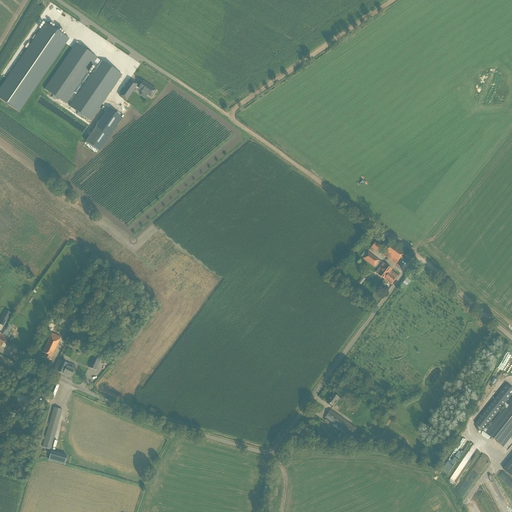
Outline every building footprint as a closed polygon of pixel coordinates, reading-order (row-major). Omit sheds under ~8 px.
[(45,23),(0,88),(0,99),(19,112),(69,39),(45,23)] [(44,89),(65,104),(94,63),(98,65),(100,61),(97,59),(97,58),(76,44),(44,89)] [(122,75),(100,61),(98,65),(69,107),(90,121),(122,75)] [(139,86),(131,80),(120,97),(123,99),(123,100),(126,102),(136,87),(142,91),(141,92),(151,98),(156,90),(149,85),(149,86),(143,82),(139,86)] [(108,109),(85,142),(99,152),(122,118),(108,109)] [(396,264),(404,253),(391,243),(383,255),(396,264)] [(368,252),(363,259),(374,267),(379,261),(368,252)] [(381,268),(377,274),(384,279),(391,271),(392,270),(383,263),(380,267),(381,268)] [(391,271),(384,279),(387,282),(391,285),(398,276),(391,271)] [(405,276),(399,285),(404,289),(411,280),(405,276)] [(5,311),(2,317),(7,320),(11,314),(5,311)] [(60,319),(66,323),(69,317),(63,314),(60,319)] [(60,319),(56,325),(57,326),(62,329),(64,326),(65,324),(66,323),(60,319)] [(3,334),(0,338),(0,345),(2,347),(4,342),(10,346),(14,339),(10,337),(9,338),(7,337),(8,335),(13,327),(8,324),(5,330),(3,334)] [(50,361),(60,337),(57,336),(51,333),(42,352),(45,354),(44,358),(50,361)] [(93,357),(89,368),(95,371),(100,360),(93,357)] [(57,360),(55,365),(53,370),(62,374),(67,364),(57,360)] [(67,364),(62,374),(70,378),(76,366),(68,363),(67,364)] [(475,424),(484,432),(486,429),(485,428),(503,406),(504,407),(510,400),(508,399),(511,394),(511,388),(507,384),(475,424)] [(56,387),(53,401),(61,403),(65,389),(56,387)] [(335,408),(341,400),(339,398),(334,394),(331,398),(328,402),(333,406),(335,408)] [(486,429),(484,432),(503,447),(511,435),(511,397),(510,400),(504,407),(486,429)] [(54,407),(42,449),(50,452),(62,410),(54,407)] [(331,410),(325,417),(350,436),(356,429),(331,410)] [(463,435),(459,444),(464,447),(468,437),(463,435)] [(511,458),(503,470),(511,476),(511,458)] [(469,469),(457,488),(464,492),(476,473),(469,469)] [(453,471),(449,481),(454,483),(458,473),(453,471)]
